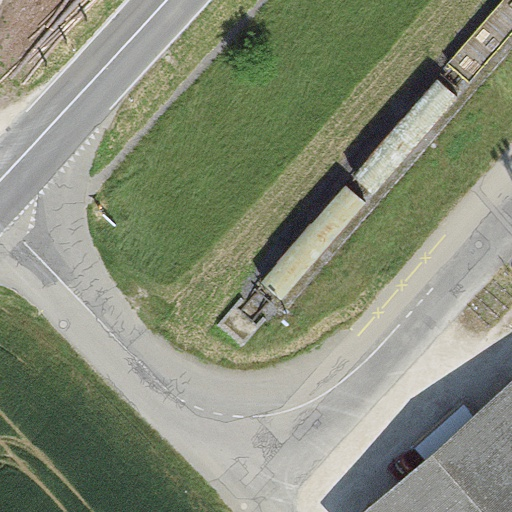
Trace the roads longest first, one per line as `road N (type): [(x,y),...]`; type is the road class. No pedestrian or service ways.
road 1 (unclassified): [(246,492),(511,195)]
road 2 (unclassified): [(0,218),(246,492)]
road 3 (primary): [(0,189),(169,0)]
